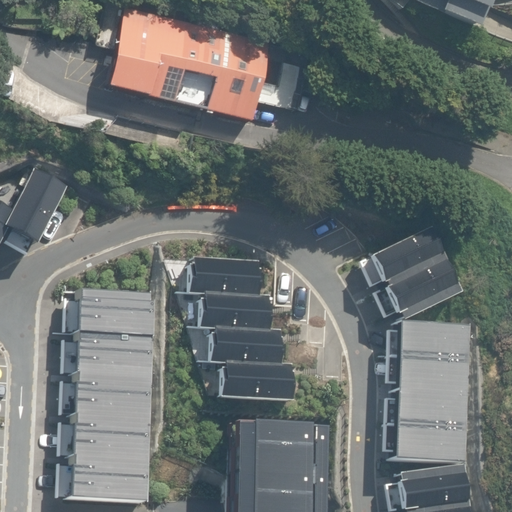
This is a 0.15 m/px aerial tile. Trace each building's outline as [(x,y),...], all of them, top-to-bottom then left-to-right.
[(396,0),(401,3),(391,19),(444,49),(472,0),(396,0)] [(104,89),(246,123),(266,44),(123,10),(104,89)] [(123,135),(126,121),(92,115),(90,129),(123,135)] [(0,227),(0,235),(1,236),(30,253),(64,192),(30,173),(6,217),(0,227)] [(370,255),(386,287),(425,268),(410,236),(370,255)] [(182,297),(193,297),(254,299),(255,273),(252,272),(252,265),(186,263),(186,270),(183,270),(182,297)] [(386,287),(401,319),(441,300),(425,268),(386,287)] [(70,334),(147,337),(149,296),(72,292),(70,334)] [(191,331),(203,331),(265,333),(266,307),(263,307),(263,299),(254,299),(193,297),(191,331)] [(403,323),(401,357),(443,359),(445,324),(403,323)] [(202,365),(214,365),(276,367),(277,341),(274,341),(274,334),(265,333),(203,331),(202,365)] [(69,376),(145,379),(147,337),(70,334),(69,376)] [(401,357),(398,391),(441,393),(443,359),(401,357)] [(276,367),(214,365),(212,402),(287,404),(288,376),(285,375),(285,368),(276,367)] [(67,418),(143,421),(145,379),(69,376),(67,418)] [(398,391),(396,426),(439,428),(441,393),(398,391)] [(65,460),(141,463),(143,421),(67,418),(65,460)] [(316,511),(320,429),(230,425),(225,511),(316,511)] [(396,426),(393,460),(438,462),(439,428),(396,426)] [(63,501),(139,505),(141,463),(65,460),(63,501)] [(395,477),(400,511),(444,505),(440,471),(395,477)]
